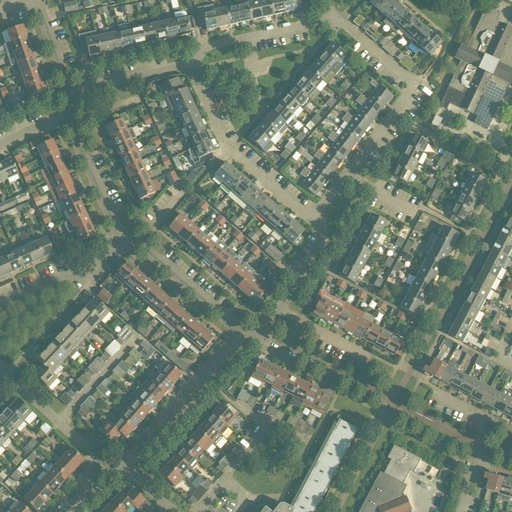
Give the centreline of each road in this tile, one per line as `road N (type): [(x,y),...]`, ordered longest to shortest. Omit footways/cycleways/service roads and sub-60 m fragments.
road 1 (residential): [(319,224),(228,150),(191,66)]
road 2 (residential): [(126,467),(242,332)]
road 3 (residential): [(191,66),(203,48),(333,16)]
road 4 (residential): [(0,305),(64,276),(81,282),(121,238)]
road 5 (residential): [(101,463),(8,371),(0,380)]
road 6 (residential): [(242,332),(140,244)]
road 7 (residential): [(121,238),(66,117)]
road 8 (residential): [(68,90),(191,66)]
road 9 (residential): [(266,334),(321,241),(319,224)]
